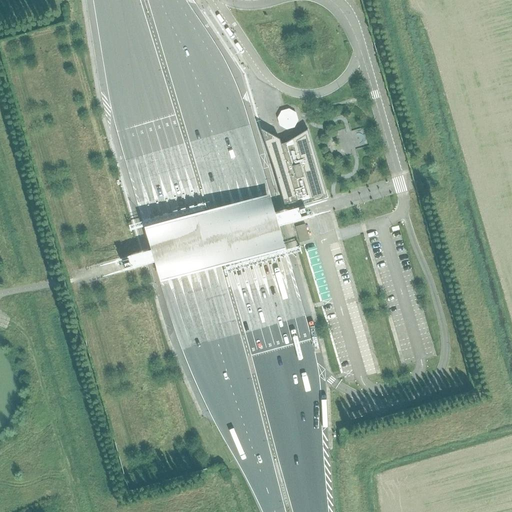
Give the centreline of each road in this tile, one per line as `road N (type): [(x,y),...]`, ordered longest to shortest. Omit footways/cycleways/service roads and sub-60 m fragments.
road 1 (trunk): [(312,511),(304,331),(237,100),(179,0)]
road 2 (trunk): [(118,11),(121,130),(186,348),(226,415)]
road 3 (trunk): [(312,511),(297,342),(249,176),(218,101)]
road 4 (trunk): [(312,511),(288,344),(218,101)]
road 5 (trunk): [(118,11),(130,128),(195,345),(226,415)]
road 6 (trunk): [(311,511),(218,101)]
road 7 (trunk): [(311,511),(229,207),(191,109)]
road 8 (trunk): [(310,511),(217,230),(191,109)]
road 9 (trunk): [(310,511),(191,109)]
road 10 (trunk): [(118,11),(139,125),(226,415)]
road 11 (trunk): [(118,11),(172,115),(236,333),(249,406)]
road 12 (trunk): [(118,11),(212,339),(226,415)]
road 13 (trunk): [(118,11),(165,117),(249,406)]
road 14 (trunk): [(118,11),(249,406)]
road 15 (unclassified): [(335,0),(350,18),(405,207)]
road 16 (track): [(0,120),(49,282)]
